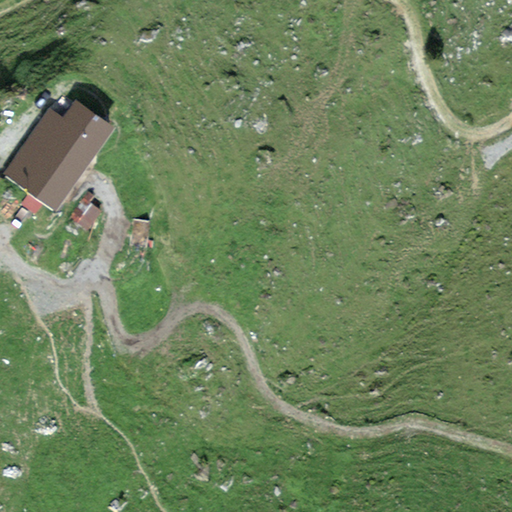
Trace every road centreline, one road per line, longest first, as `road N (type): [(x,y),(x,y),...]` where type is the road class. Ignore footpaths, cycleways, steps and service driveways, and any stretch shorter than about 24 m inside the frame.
road 1 (track): [(0,135),(60,89),(80,90),(119,121),(111,237),(98,273),(117,332),(130,346),(189,308),(205,307),(241,333),(260,382),(278,403),(348,433),(411,423),(511,455)]
road 2 (track): [(511,121),(477,135),(456,128),(394,0)]
road 3 (track): [(96,415),(78,282)]
